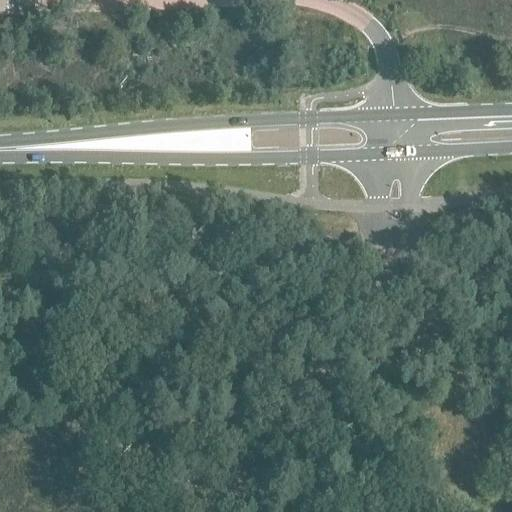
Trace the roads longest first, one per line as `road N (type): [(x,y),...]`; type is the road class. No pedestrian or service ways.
road 1 (unclassified): [(394,153),(396,252),(209,511)]
road 2 (primary): [(393,115),(241,119),(16,147)]
road 3 (primary): [(16,147),(394,153)]
